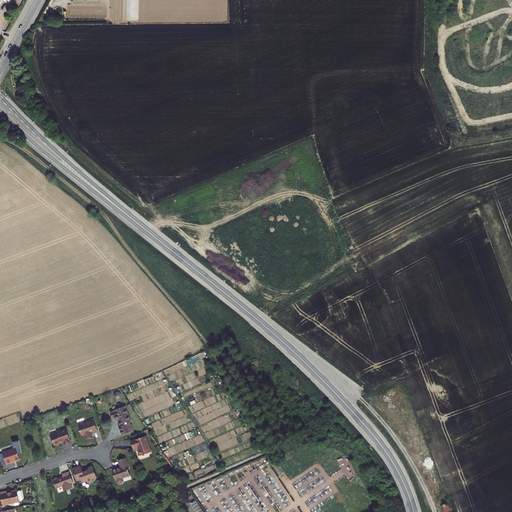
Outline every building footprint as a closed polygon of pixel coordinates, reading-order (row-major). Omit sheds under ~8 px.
[(103,0),(65,1),(65,22),(103,21),(103,0)] [(127,405),(117,408),(117,410),(112,412),(114,420),(117,419),(118,421),(121,422),(122,425),(133,422),(127,405)] [(88,422),(76,426),(80,436),(82,435),(83,440),(91,437),(89,432),(95,430),(91,419),(87,420),(88,422)] [(55,433),(49,435),(52,446),(62,442),(62,444),(69,442),(65,429),(55,432),(55,433)] [(138,446),(141,454),(152,450),(146,434),(131,439),(133,447),(138,446)] [(15,448),(1,452),(5,465),(11,463),(11,462),(18,459),(15,448)] [(127,466),(124,457),(116,459),(119,467),(110,469),(114,480),(129,475),(126,466),(127,466)] [(79,466),(71,469),(74,479),(79,477),(80,481),(83,483),(86,482),(86,484),(92,482),(91,480),(96,479),(92,467),(89,468),(88,469),(82,471),(81,467),(79,466)] [(70,488),(69,483),(72,482),(68,472),(61,474),(62,477),(56,478),(56,477),(53,478),(53,479),(51,480),(54,488),(60,486),(62,491),(70,488)] [(0,502),(1,506),(6,505),(5,504),(11,503),(11,504),(18,503),(17,500),(20,500),(21,498),(20,492),(19,491),(15,492),(15,491),(6,494),(5,492),(0,492),(0,502)]
